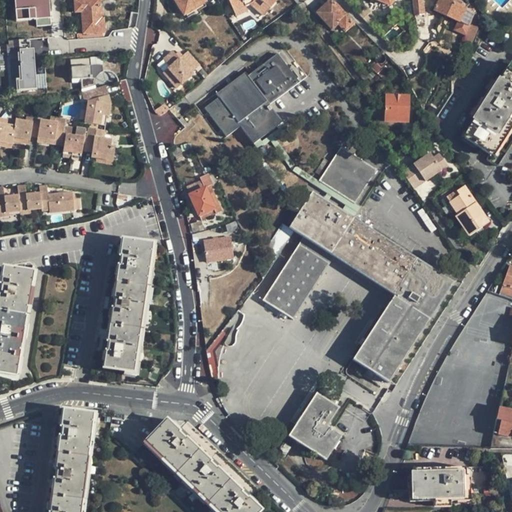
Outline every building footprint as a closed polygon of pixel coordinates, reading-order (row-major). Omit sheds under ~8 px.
[(51,25),(49,0),(14,0),(16,19),(35,18),(36,26),(51,25)] [(98,11),(101,11),(100,0),(73,0),(75,12),(81,11),(83,34),(104,32),(103,17),(102,17),(98,18),(98,11)] [(174,0),(183,14),(185,13),(203,2),(205,1),(204,0),(174,0)] [(228,0),(234,12),(245,6),(243,2),(246,0),(253,0),(250,4),(263,15),(276,0),(228,0)] [(317,13),(331,29),(337,23),(340,27),(344,31),(352,24),(331,0),(330,0),(327,3),(324,1),(315,10),(317,12),(317,13)] [(411,0),(413,15),(422,15),(420,0),(411,0)] [(473,14),(465,9),(447,0),(437,0),(433,10),(458,22),(455,30),(465,35),(473,14)] [(205,6),(203,2),(185,13),(188,18),(205,6)] [(247,11),(245,6),(234,12),(236,16),(247,11)] [(470,47),(482,19),(473,14),(465,35),(461,44),(470,47)] [(334,32),(340,27),(337,23),(331,29),(334,32)] [(43,52),(42,38),(10,40),(12,90),(46,88),(46,74),(36,74),(35,52),(43,52)] [(172,50),(156,64),(175,93),(202,68),(188,51),(182,55),(178,51),(176,54),(172,50)] [(248,75),(245,72),(217,93),(219,96),(205,107),(226,137),(241,125),(253,143),(282,122),(269,105),(294,87),(299,94),(312,84),(307,77),(299,81),(278,53),(248,75)] [(377,73),(382,68),(377,64),(377,63),(372,68),(377,73)] [(501,81),(498,80),(472,119),(475,121),(464,138),(490,154),(493,148),(495,150),(511,122),(511,65),(501,81)] [(384,66),(382,68),(377,73),(383,79),(390,72),(384,66)] [(369,81),(375,75),(371,72),(365,77),(369,81)] [(103,96),(107,95),(104,85),(80,92),(83,101),(87,100),(103,96)] [(385,95),(385,105),(385,110),(385,116),(407,117),(407,96),(385,95)] [(110,103),(109,101),(105,102),(103,96),(87,100),(83,121),(104,124),(105,115),(108,115),(110,103)] [(63,123),(64,119),(64,117),(57,116),(56,121),(48,120),(39,119),(36,136),(52,138),(52,143),(60,144),(63,123)] [(12,136),(28,138),(29,134),(36,136),(39,119),(31,118),(30,121),(23,120),(14,119),(14,120),(13,124),(12,136)] [(182,118),(179,121),(185,129),(191,124),(189,121),(187,123),(182,118)] [(12,136),(13,124),(0,122),(0,140),(11,142),(11,141),(12,136)] [(75,125),(74,134),(82,136),(84,127),(75,125)] [(86,139),(84,149),(84,151),(90,152),(89,156),(95,157),(111,160),(112,160),(114,147),(109,146),(110,139),(102,138),(103,130),(87,126),(86,139)] [(71,152),(74,134),(64,133),(62,150),(71,152)] [(79,153),(80,149),(82,139),(82,136),(74,134),(71,152),(79,153)] [(377,169),(341,147),(319,180),(355,204),(377,169)] [(429,151),(407,167),(418,184),(447,164),(439,151),(432,156),(429,151)] [(329,160),(324,157),(316,171),(320,174),(329,160)] [(407,167),(401,171),(413,188),(418,184),(407,167)] [(213,209),(215,214),(222,211),(211,187),(213,186),(208,174),(206,175),(199,178),(204,189),(189,195),(193,203),(196,209),(199,215),(213,209)] [(443,199),(446,203),(448,202),(457,214),(455,216),(468,236),(488,221),(464,185),(443,199)] [(16,188),(16,196),(18,212),(28,211),(40,210),(38,195),(25,196),(24,187),(16,188)] [(48,214),(73,211),(72,198),(71,194),(46,196),(45,187),(37,188),(38,195),(40,210),(40,212),(48,211),(48,214)] [(0,214),(6,214),(18,212),(16,196),(3,197),(3,189),(0,189),(0,214)] [(304,237),(263,299),(293,319),(334,256),(393,295),(353,359),(389,382),(453,282),(353,218),(342,210),(312,191),(289,227),(304,237)] [(446,203),(455,216),(457,214),(448,202),(446,203)] [(201,221),(215,214),(213,209),(199,215),(201,221)] [(279,227),(272,238),(278,243),(285,231),(279,227)] [(233,260),(231,236),(203,238),(205,262),(233,260)] [(123,239),(120,256),(121,256),(120,267),(118,266),(114,298),(115,299),(113,309),(112,309),(107,341),(109,342),(107,351),(106,351),(103,368),(134,372),(152,243),(123,239)] [(277,245),(271,248),(275,257),(280,255),(277,245)] [(511,266),(509,265),(499,292),(511,296),(511,266)] [(0,372),(16,375),(33,272),(4,267),(0,283),(2,283),(0,294),(0,293),(0,372)] [(339,408),(316,392),(288,435),(326,460),(343,435),(328,426),(339,408)] [(511,410),(499,407),(493,433),(511,436),(511,410)] [(61,437),(59,437),(55,469),(57,469),(56,479),(53,479),(50,511),(52,511),(51,511),(80,511),(93,413),(63,409),(61,426),(63,426),(61,437)] [(209,462),(210,461),(187,437),(185,439),(178,432),(179,430),(167,418),(146,441),(213,506),(206,511),(257,511),(261,509),(249,497),(247,499),(240,492),(241,490),(217,467),(216,468),(209,462)] [(181,429),(179,430),(178,432),(185,439),(187,437),(188,435),(181,429)] [(292,446),(285,441),(276,454),(283,459),(292,446)] [(212,459),(210,461),(209,462),(216,468),(217,467),(219,466),(212,459)] [(437,469),(437,467),(415,468),(416,475),(412,475),(412,499),(434,498),(433,503),(450,503),(450,498),(468,497),(468,474),(465,474),(465,467),(444,467),(444,469),(437,469)] [(243,489),(241,490),(240,492),(247,499),(249,497),(250,495),(243,489)]
